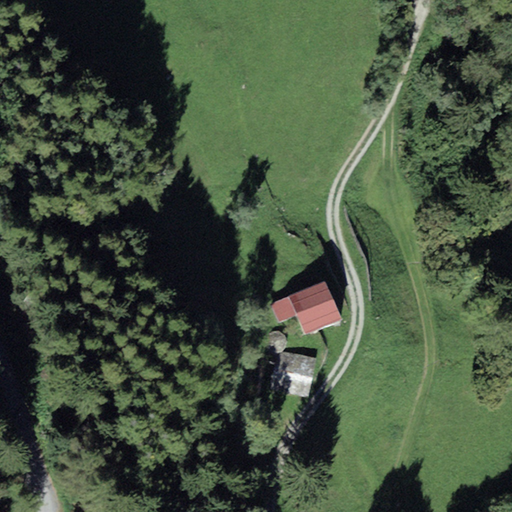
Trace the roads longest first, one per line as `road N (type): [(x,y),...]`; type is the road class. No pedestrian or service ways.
road 1 (track): [(271,511),(280,449),(364,338),(331,207),(410,35),(417,0)]
road 2 (unclassified): [(42,511),(0,356)]
